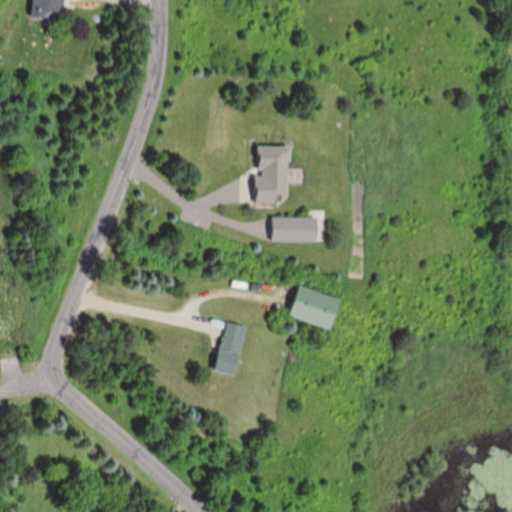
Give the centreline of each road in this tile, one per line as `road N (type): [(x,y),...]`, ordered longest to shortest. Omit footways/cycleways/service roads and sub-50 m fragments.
road 1 (residential): [(157,0),(150,90),(47,380)]
road 2 (residential): [(47,380),(201,511)]
